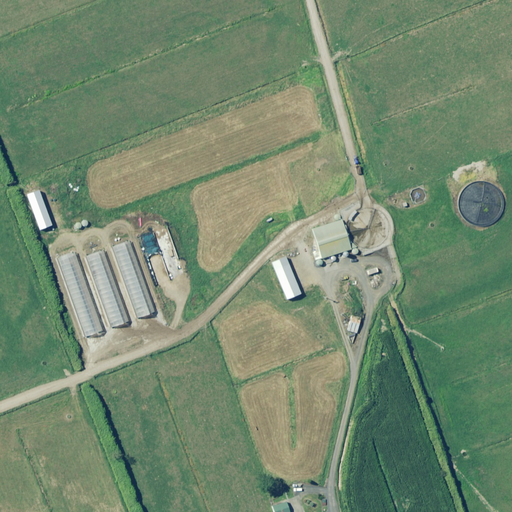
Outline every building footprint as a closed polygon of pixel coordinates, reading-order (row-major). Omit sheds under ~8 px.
[(344,229),(341,220),(335,222),(311,230),(318,253),(313,254),(315,261),(329,257),(334,255),(342,253),(347,251),(352,249),(344,229)] [(155,312),(130,241),(112,248),(138,318),(155,312)] [(129,321),(104,250),(86,257),(111,327),(129,321)] [(301,294),(289,264),(275,270),(287,300),(301,294)] [(361,319),(352,317),(348,331),(357,333),(361,319)] [(289,511),(287,502),(272,507),(274,511),(289,511)]
